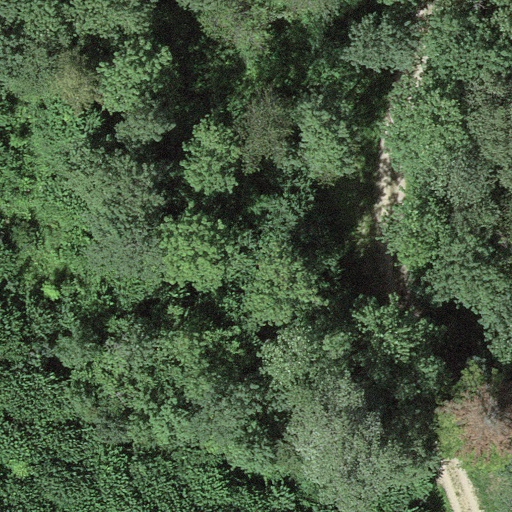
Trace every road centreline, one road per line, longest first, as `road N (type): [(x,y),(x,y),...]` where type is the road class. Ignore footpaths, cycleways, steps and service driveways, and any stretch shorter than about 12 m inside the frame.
road 1 (track): [(463,511),(435,438),(392,251),(389,193),(399,126),(435,0)]
road 2 (track): [(389,193),(270,0)]
